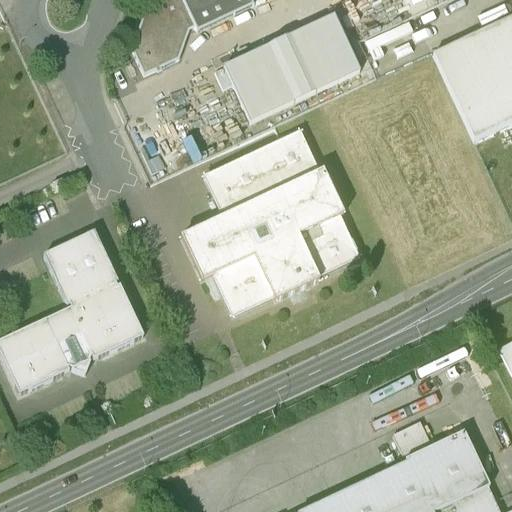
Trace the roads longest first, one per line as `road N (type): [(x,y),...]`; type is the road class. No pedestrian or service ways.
road 1 (tertiary): [(511,278),(18,511)]
road 2 (unclassified): [(124,182),(81,67)]
